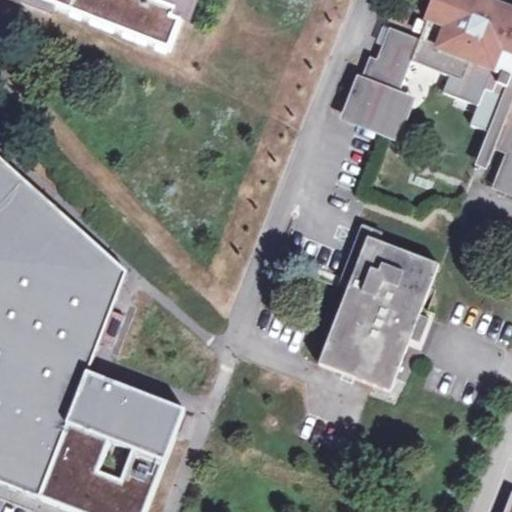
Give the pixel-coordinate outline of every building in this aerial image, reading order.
[(9,0),(52,17),(56,7),(171,51),(183,21),(173,17),(176,10),(190,15),(196,0),(9,0)] [(511,10),(485,0),(437,0),(421,40),(391,28),(378,61),(371,59),(348,119),(385,133),(409,73),(413,62),(451,77),(445,94),(480,107),(476,118),(472,126),(491,133),(487,141),(495,145),(493,149),(507,155),(498,186),(511,191),(511,10)] [(422,78),(409,73),(385,133),(399,138),(417,91),(422,78)] [(487,141),(486,141),(481,151),(484,152),(479,164),(486,166),(493,149),(495,145),(487,141)] [(0,486),(68,511),(144,511),(183,412),(84,374),(124,271),(0,160),(0,486)] [(439,266),(368,240),(321,365),(393,392),(439,266)]
